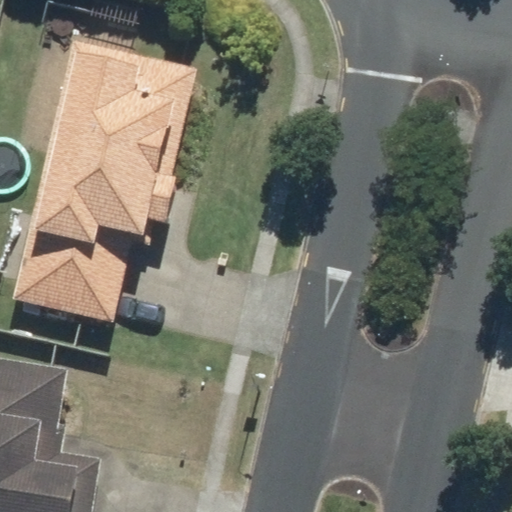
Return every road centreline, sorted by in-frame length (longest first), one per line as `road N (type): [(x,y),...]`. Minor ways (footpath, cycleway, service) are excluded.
road 1 (tertiary): [(284,404),(374,0)]
road 2 (tertiary): [(511,129),(429,436)]
road 3 (tertiary): [(429,436),(284,404)]
road 4 (tertiary): [(511,38),(467,41),(432,31),(390,0)]
